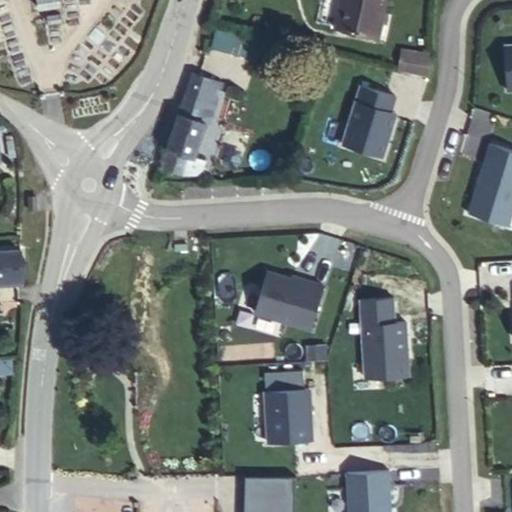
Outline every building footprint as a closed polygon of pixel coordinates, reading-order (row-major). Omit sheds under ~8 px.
[(379,0),(336,0),(329,30),(370,40),(379,0)] [(218,26),(213,45),(260,58),(265,39),(218,26)] [(415,65),(388,56),(387,74),(414,83),(415,65)] [(342,138),(382,152),(403,93),(362,79),(342,138)] [(169,179),(187,182),(193,169),(182,163),(198,131),(201,132),(213,107),(210,106),(214,97),(217,98),(220,93),(192,80),(149,170),(169,179)] [(469,211),(511,222),(511,144),(488,138),(469,211)] [(267,264),(254,310),(313,327),(326,280),(267,264)] [(410,317),(362,317),(363,374),(410,374),(410,317)] [(267,438),(314,438),(314,385),(267,385),(267,438)] [(392,511),(393,467),(349,467),(348,511),(392,511)] [(293,511),(295,483),(245,482),(245,511),(293,511)] [(74,511),(74,500),(55,502),(56,511),(74,511)]
